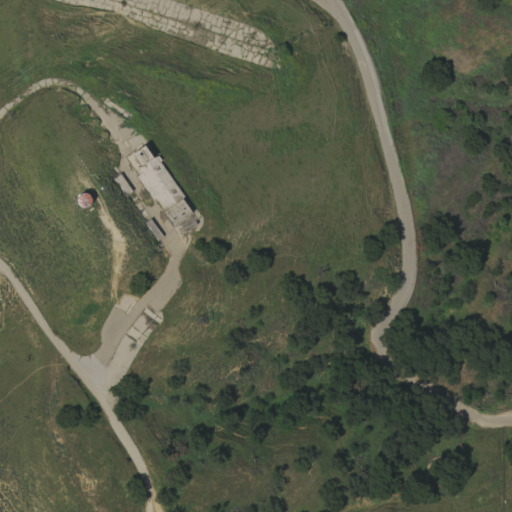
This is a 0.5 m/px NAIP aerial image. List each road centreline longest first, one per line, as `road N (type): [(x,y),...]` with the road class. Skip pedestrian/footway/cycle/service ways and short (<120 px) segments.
road 1 (residential): [(332,0),(376,92),(412,247),(388,360),(461,411),(511,421)]
road 2 (residential): [(84,382),(168,275),(177,236),(133,174),(102,107),(47,83),(13,103),(0,123)]
road 3 (residential): [(0,268),(141,469),(148,511)]
